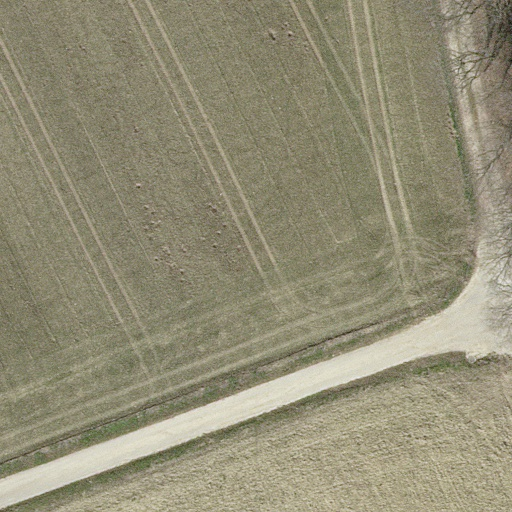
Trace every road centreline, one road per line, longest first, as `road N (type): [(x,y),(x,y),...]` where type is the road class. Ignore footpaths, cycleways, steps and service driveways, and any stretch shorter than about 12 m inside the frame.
road 1 (track): [(511,310),(0,493)]
road 2 (track): [(456,0),(511,279)]
